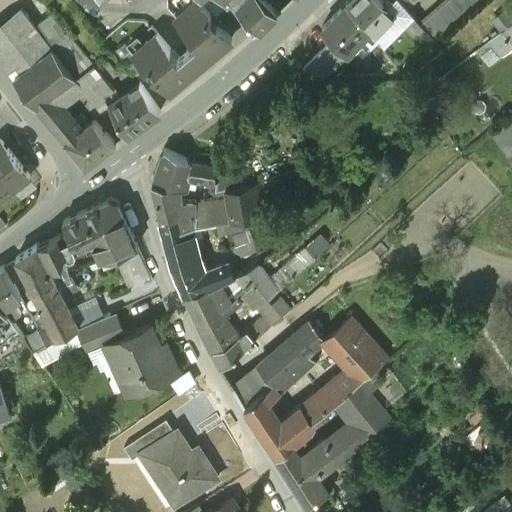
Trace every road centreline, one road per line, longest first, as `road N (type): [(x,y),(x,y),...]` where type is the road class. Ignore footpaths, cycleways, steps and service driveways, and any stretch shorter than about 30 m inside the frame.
road 1 (residential): [(292,511),(193,345),(124,157)]
road 2 (residential): [(304,0),(124,157)]
road 3 (residential): [(0,77),(84,187)]
